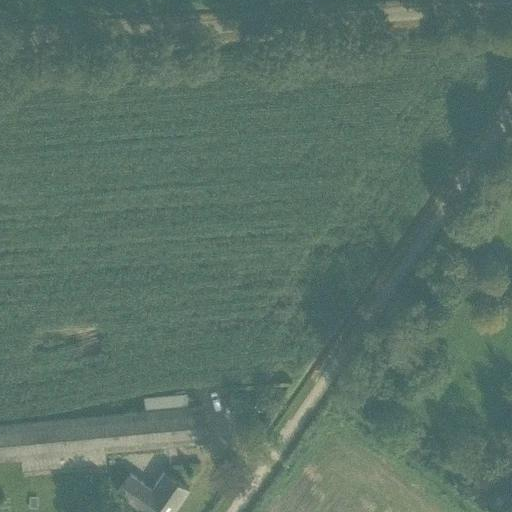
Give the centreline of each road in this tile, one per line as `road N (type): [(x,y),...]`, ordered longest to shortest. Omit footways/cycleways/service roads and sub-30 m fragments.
road 1 (unclassified): [(0,41),(511,9)]
road 2 (unclassified): [(233,511),(511,111)]
